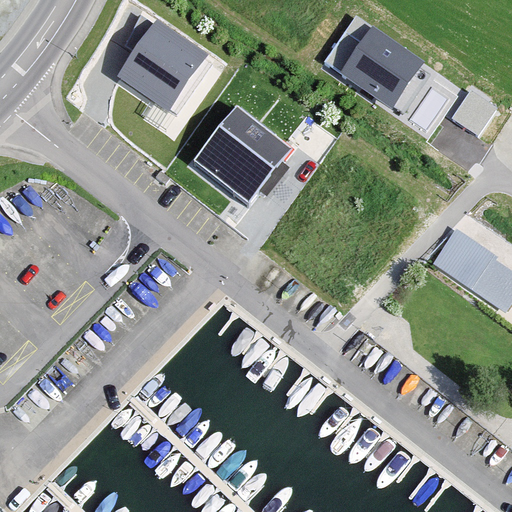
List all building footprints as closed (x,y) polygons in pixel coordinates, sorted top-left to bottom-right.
[(424,62),(355,16),(323,62),(392,109),(424,62)] [(208,52),(156,17),(117,76),(169,111),(208,52)] [(497,108),(471,90),(452,118),(478,136),(497,108)] [(292,149),(237,105),(193,160),(249,204),(292,149)] [(431,265),(506,313),(511,304),(511,271),(494,260),(498,255),(455,228),(431,265)]
